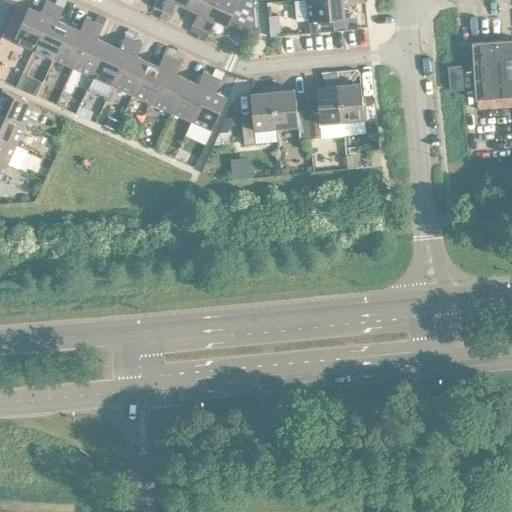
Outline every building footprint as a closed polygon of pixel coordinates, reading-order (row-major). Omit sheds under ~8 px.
[(14,38),(34,48),(55,3),(47,0),(45,0),(41,11),(29,6),(14,38)] [(155,0),(154,5),(162,9),(166,0),(155,0)] [(177,1),(188,6),(190,0),(166,0),(162,9),(169,12),(171,13),(177,1)] [(193,23),(202,27),(214,0),(190,0),(188,6),(198,11),(193,23)] [(214,0),(202,27),(210,31),(211,31),(216,19),(228,24),(230,19),(239,0),(214,0)] [(239,0),(230,19),(257,32),(254,0),(239,0)] [(356,0),(306,0),(309,24),(310,32),(337,30),(336,18),(345,17),(343,4),(356,3),(356,0)] [(34,48),(54,57),(69,24),(58,19),(64,7),(55,3),(34,48)] [(162,9),(159,16),(166,19),(169,12),(162,9)] [(98,13),(94,21),(103,25),(106,18),(98,13)] [(54,57),(74,66),(94,21),(85,17),(80,29),(69,24),(54,57)] [(74,66),(93,75),(108,42),(97,37),(103,25),(94,21),(74,66)] [(193,23),(190,30),(198,34),(202,27),(193,23)] [(280,26),(270,26),(271,35),(281,34),(280,26)] [(128,27),(125,35),(134,39),(137,31),(128,27)] [(202,27),(198,34),(206,38),(210,31),(202,27)] [(93,75),(113,84),(134,39),(125,35),(119,47),(108,42),(93,75)] [(511,38),(472,41),(476,99),(511,96),(511,38)] [(113,84),(133,93),(148,60),(137,55),(142,43),(134,39),(113,84)] [(168,45),(164,53),(173,57),(176,49),(168,45)] [(133,93),(152,102),(173,57),(164,53),(159,65),(148,60),(133,93)] [(152,102),(172,111),(187,78),(176,73),(182,61),(173,57),(152,102)] [(448,66),(451,90),(464,88),(461,65),(448,66)] [(216,67),(212,75),(221,79),(224,71),(216,67)] [(172,111),(192,120),(212,75),(203,71),(198,83),(187,78),(172,111)] [(23,72),(16,86),(36,95),(43,81),(23,72)] [(212,75),(192,120),(212,129),(227,97),(215,91),(221,79),(212,75)] [(348,78),(339,79),(343,120),(364,118),(366,132),(367,132),(377,131),(375,103),(363,104),(361,82),(349,83),(348,78)] [(319,109),(308,110),(311,138),(322,136),(321,122),(343,120),(339,79),(329,80),(330,85),(317,87),(319,109)] [(282,85),(273,86),(276,127),(298,125),(300,139),(311,138),(308,110),(297,111),(295,88),(283,90),(282,85)] [(276,127),(273,86),(263,87),(263,92),(251,93),(253,115),(242,116),(244,144),(256,143),(255,129),(276,127)] [(0,112),(26,124),(35,103),(2,88),(0,92),(0,112)] [(511,96),(477,99),(478,108),(511,106),(511,96)] [(0,135),(17,143),(26,124),(0,112),(0,135)] [(109,115),(105,124),(115,128),(119,120),(109,115)] [(227,117),(220,132),(228,131),(235,116),(227,117)] [(0,159),(8,163),(17,143),(0,135),(0,159)] [(378,136),(368,137),(369,149),(379,148),(378,136)] [(283,482),(283,494),(292,494),(293,483),(283,482)] [(234,483),(234,494),(243,494),(243,483),(234,483)] [(293,483),(292,494),(302,495),(302,483),(293,483)] [(319,484),(319,495),(328,496),(329,484),(319,484)] [(329,484),(328,496),(338,496),(338,485),(329,484)] [(378,489),(377,501),(387,501),(387,489),(378,489)] [(234,494),(233,506),(242,506),(243,494),(234,494)] [(377,511),(386,511),(387,501),(377,501),(377,511)]
